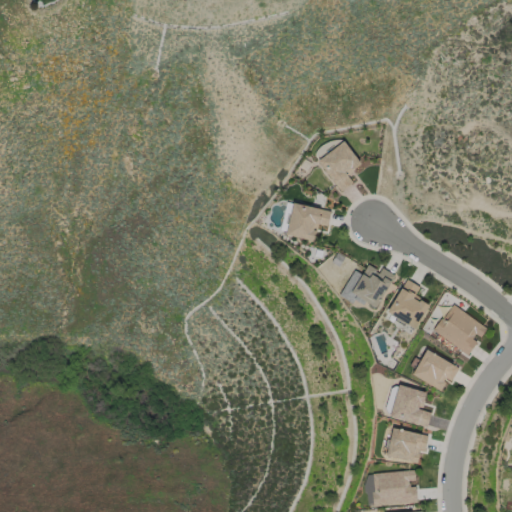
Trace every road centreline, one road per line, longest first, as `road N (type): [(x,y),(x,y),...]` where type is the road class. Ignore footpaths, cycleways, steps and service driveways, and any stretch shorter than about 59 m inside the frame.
road 1 (residential): [(362,211),(511,316)]
road 2 (residential): [(452,511),(458,440),(483,385),(511,348)]
